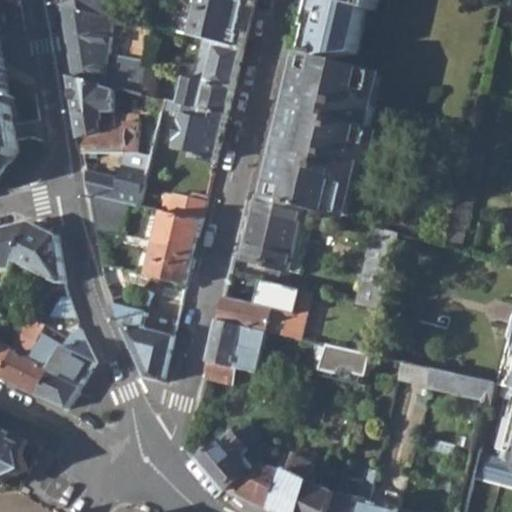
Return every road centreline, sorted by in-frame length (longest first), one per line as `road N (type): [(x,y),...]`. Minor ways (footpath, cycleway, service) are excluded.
road 1 (residential): [(146,461),(186,388),(279,0)]
road 2 (residential): [(70,195),(85,291),(129,391),(146,461)]
road 3 (residential): [(42,0),(70,195)]
road 4 (residential): [(146,461),(0,398)]
